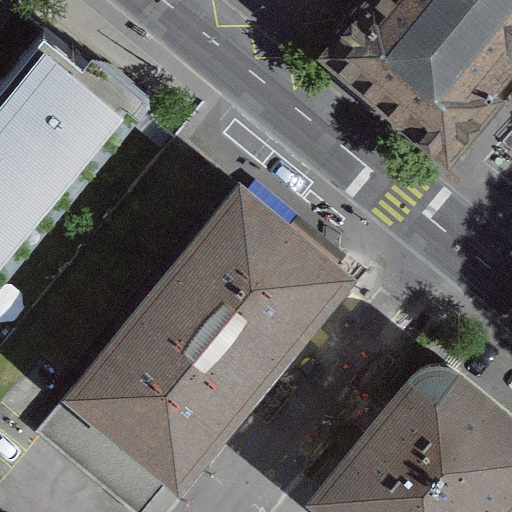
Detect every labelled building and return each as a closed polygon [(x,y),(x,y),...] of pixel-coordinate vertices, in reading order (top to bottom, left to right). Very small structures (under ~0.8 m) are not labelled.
[(511,95),(511,0),(369,0),(318,62),(450,171),(511,95)] [(0,298),(157,103),(56,23),(0,93),(0,298)] [(256,172),(208,229),(311,316),(359,259),(256,172)] [(68,396),(173,482),(191,460),(311,316),(208,229),(87,374),(68,396)] [(504,511),(511,504),(511,410),(461,369),(455,365),(445,363),(437,364),(427,369),(421,375),(323,491),(348,511),(504,511)] [(141,511),(148,511),(173,482),(68,396),(41,429),(141,511)]
